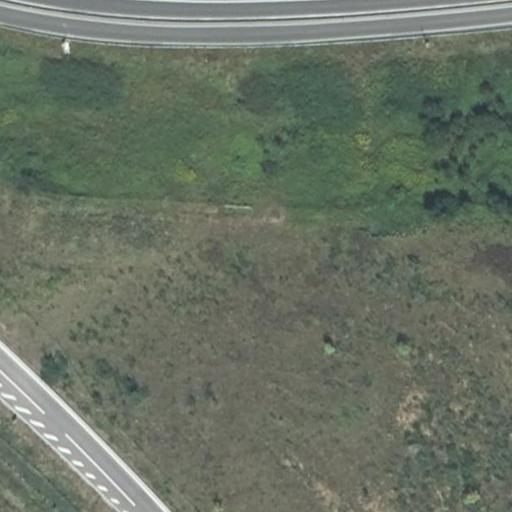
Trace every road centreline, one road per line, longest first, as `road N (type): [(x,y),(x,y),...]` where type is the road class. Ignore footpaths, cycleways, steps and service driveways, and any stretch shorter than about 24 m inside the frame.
road 1 (motorway): [(0,16),(97,31),(217,33),(511,14)]
road 2 (motorway): [(407,0),(214,10),(69,0)]
road 3 (motorway): [(0,359),(152,511)]
